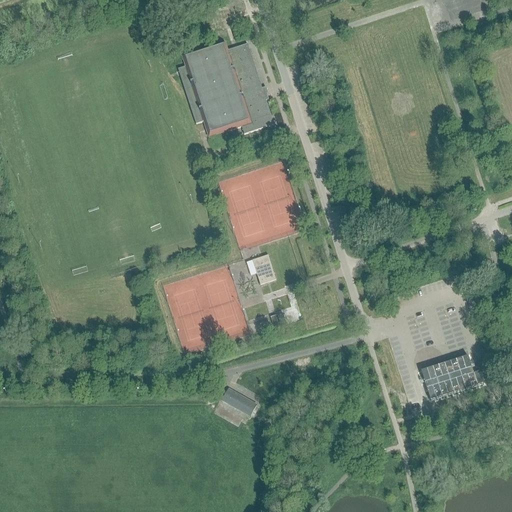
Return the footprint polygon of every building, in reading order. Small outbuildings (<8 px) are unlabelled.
[(273,126),(270,117),(265,103),(268,102),(265,91),(262,92),(247,46),(227,52),(225,44),(182,58),(185,68),(177,71),(195,126),(203,124),(208,140),(242,129),(244,135),(273,126)] [(45,215),(79,204),(83,215),(101,209),(97,198),(86,163),(82,164),(80,158),(88,155),(88,154),(80,157),(76,144),(84,142),(83,141),(76,143),(72,130),(79,128),(79,127),(71,129),(70,124),(73,123),(66,101),(62,102),(58,89),(62,88),(61,87),(58,88),(54,75),(57,74),(57,73),(4,90),(5,91),(8,90),(12,103),(9,104),(9,105),(12,104),(16,117),(13,118),(13,119),(17,118),(21,130),(18,131),(45,215)] [(262,258),(252,261),(260,286),(266,284),(269,283),(276,281),(268,256),(262,258)] [(276,316),(270,318),(273,330),(279,328),(276,316)] [(418,374),(428,403),(481,387),(477,375),(471,377),(465,359),(418,374)] [(250,416),(256,406),(237,395),(236,398),(227,393),(222,402),(238,411),(238,409),(250,416)]
